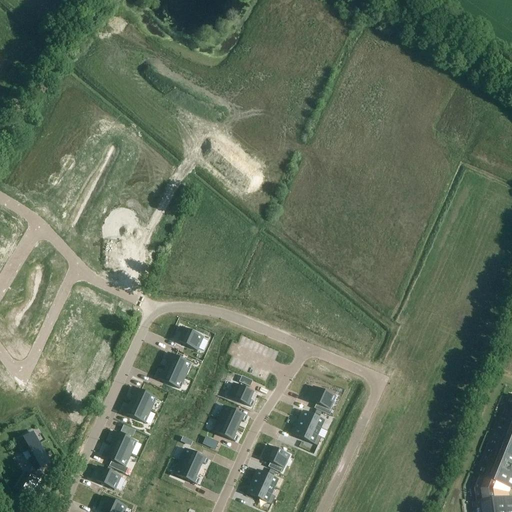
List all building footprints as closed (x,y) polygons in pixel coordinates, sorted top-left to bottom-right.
[(179,327),(176,333),(180,334),(177,342),(197,352),(204,338),(179,327)] [(167,353),(165,358),(168,360),(165,368),(186,377),(192,364),(167,353)] [(445,385),(446,382),(439,378),(444,369),(425,360),(418,373),(438,382),(445,385)] [(158,373),(156,378),(180,389),(186,377),(165,368),(162,374),(158,373)] [(438,399),(440,395),(433,391),(438,382),(418,373),(412,387),(431,395),(438,399)] [(241,376),(238,382),(248,387),(251,381),(241,376)] [(233,384),(227,398),(252,408),(254,402),(250,401),(253,393),(233,384)] [(313,384),(307,399),(330,409),(338,394),(313,384)] [(432,412),(434,408),(427,405),(431,395),(412,387),(406,400),(425,409),(432,412)] [(132,388),(130,394),(133,395),(130,402),(151,412),(157,399),(132,388)] [(476,502),(472,503),(473,511),(511,511),(511,497),(510,497),(509,493),(511,490),(511,395),(508,394),(475,475),(479,477),(474,490),(476,502)] [(431,416),(432,412),(425,409),(406,400),(400,413),(419,422),(424,412),(431,416)] [(123,408),(120,413),(145,424),(151,412),(130,402),(127,409),(123,408)] [(223,406),(217,419),(238,429),(241,422),(245,423),(247,418),(223,406)] [(302,411),(299,419),(321,429),(325,421),(302,411)] [(217,419),(211,432),(236,443),(238,437),(235,436),(238,429),(217,419)] [(299,419),(295,427),(317,437),(321,429),(299,419)] [(424,448),(426,444),(419,441),(423,431),(404,422),(398,436),(417,444),(424,448)] [(295,427),(292,435),(317,447),(321,438),(317,437),(295,427)] [(35,492),(39,485),(40,482),(39,481),(43,474),(41,469),(51,463),(33,432),(17,441),(24,453),(22,455),(26,462),(28,461),(32,467),(28,475),(25,474),(24,476),(16,490),(29,498),(33,491),(35,492)] [(112,432),(110,437),(114,439),(110,446),(131,456),(137,443),(112,432)] [(418,461),(420,457),(413,454),(417,444),(398,436),(392,449),(411,458),(418,461)] [(271,444),(265,459),(284,467),(291,453),(271,444)] [(103,451),(101,457),(125,468),(131,456),(110,446),(107,453),(103,451)] [(184,449),(178,462),(199,471),(202,464),(206,466),(209,460),(184,449)] [(412,474),(414,470),(407,467),(411,458),(392,449),(386,462),(405,471),(412,474)] [(58,457),(56,462),(65,466),(67,462),(58,457)] [(178,462),(173,475),(197,486),(200,480),(196,478),(199,471),(178,462)] [(410,478),(412,474),(405,471),(386,462),(379,476),(398,484),(403,475),(410,478)] [(97,467),(95,473),(99,474),(95,482),(114,491),(120,477),(97,467)] [(256,470),(252,478),(275,488),(278,480),(256,470)] [(252,478),(249,486),(266,494),(271,496),(275,488),(252,478)] [(249,486),(245,494),(271,506),(275,497),(271,496),(266,494),(249,486)] [(376,511),(380,504),(361,495),(355,509),(361,511),(376,511)] [(103,497),(101,503),(104,504),(101,511),(124,511),(126,507),(103,497)]
